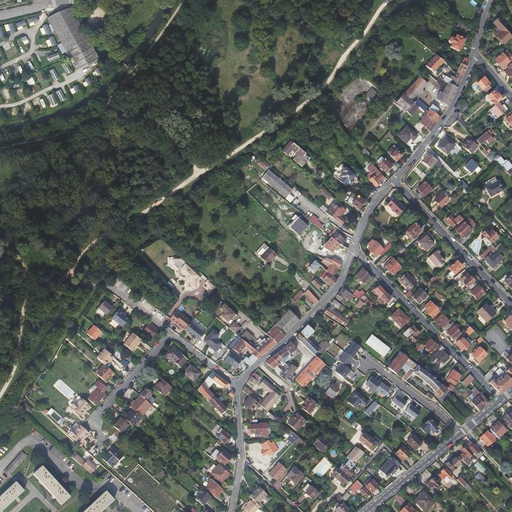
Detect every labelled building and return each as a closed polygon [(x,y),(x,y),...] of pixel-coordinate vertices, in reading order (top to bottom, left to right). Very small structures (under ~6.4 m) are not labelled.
[(72,6),(49,18),(62,43),(66,51),(77,72),(100,60),(72,6)] [(504,43),(504,44),(511,36),(511,34),(505,27),(508,24),(500,16),(493,22),(497,26),(501,31),(496,35),(501,40),(497,44),(500,47),(504,43)] [(469,29),(459,22),(455,27),(465,34),(469,29)] [(465,39),(456,35),(454,38),(452,37),(450,37),(448,41),(449,43),(451,44),(450,48),(458,52),(465,39)] [(66,51),(62,43),(58,45),(59,49),(62,53),(65,52),(66,51)] [(11,56),(18,53),(15,46),(8,49),(11,56)] [(494,59),(503,70),(506,67),(511,61),(511,57),(511,56),(511,55),(507,49),(503,53),(502,52),(494,59)] [(49,61),(60,57),(58,52),(48,56),(49,61)] [(434,72),(444,62),(444,61),(436,55),(425,66),(434,72)] [(461,64),(456,75),(462,78),(467,67),(468,59),(464,57),(461,64)] [(62,64),(67,73),(71,71),(67,61),(62,64)] [(50,70),(54,80),(59,78),(54,68),(50,70)] [(411,101),(422,89),(429,81),(422,75),(395,104),(401,109),(402,108),(404,110),(400,115),(399,114),(393,120),(396,123),(401,117),(406,112),(414,103),(411,101)] [(451,76),(447,83),(458,88),(459,85),(462,78),(456,75),(455,78),(451,76)] [(30,85),(35,83),(32,77),(27,79),(30,85)] [(439,103),(448,107),(458,88),(447,83),(440,77),(436,81),(438,83),(439,81),(446,87),(445,90),(443,94),(439,92),(435,99),(440,102),(439,103)] [(486,81),(483,78),(476,83),(479,86),(476,89),(480,93),(490,84),(487,80),(486,81)] [(437,83),(445,90),(446,87),(439,81),(438,83),(437,83)] [(14,85),(17,92),(23,89),(20,83),(14,85)] [(61,101),(66,98),(61,89),(56,91),(61,101)] [(425,91),(422,89),(411,101),(414,103),(417,99),(418,100),(425,91)] [(374,90),(367,98),(374,103),(381,95),(374,90)] [(494,105),(501,99),(496,92),(495,93),(493,91),(487,97),(494,105)] [(48,95),(52,105),(57,103),(53,93),(48,95)] [(417,99),(414,103),(423,111),(426,108),(422,105),(423,104),(418,100),(417,99)] [(501,106),(498,102),(490,109),(498,117),(505,111),(501,106)] [(418,122),(430,132),(431,131),(437,123),(425,113),(423,111),(414,103),(406,112),(411,116),(416,110),(423,116),(418,122)] [(466,103),(459,105),(460,109),(460,113),(464,114),(468,111),(467,107),(468,107),(466,103)] [(433,105),(425,113),(437,123),(440,118),(435,113),(438,109),(433,105)] [(468,127),(459,118),(457,121),(465,130),(468,127)] [(411,139),(413,141),(417,136),(406,127),(398,136),(407,144),(411,139)] [(493,131),(490,128),(476,141),(480,145),(485,140),(488,143),(493,139),(490,136),(491,135),(490,134),(493,131)] [(454,144),(456,141),(447,134),(437,147),(447,155),(455,145),(454,144)] [(468,138),(461,146),(471,154),(478,146),(468,138)] [(303,148),(292,139),(282,151),(290,158),(293,154),(296,157),(293,159),(302,167),(309,159),(304,155),(305,154),(301,151),(303,148)] [(403,155),(397,149),(394,151),(391,148),(387,152),(396,162),(403,155)] [(364,149),(361,151),(367,157),(370,154),(364,149)] [(432,164),(434,165),(437,162),(428,154),(422,162),(429,167),(432,164)] [(283,159),(278,156),(273,163),(278,166),(283,159)] [(392,166),(384,159),(378,166),(386,173),(392,166)] [(260,160),(258,163),(266,170),(268,167),(260,160)] [(471,174),(478,166),(472,160),(464,167),(468,171),(471,174)] [(502,165),(507,171),(511,167),(511,165),(508,160),(502,165)] [(381,174),(377,170),(371,163),(365,168),(371,174),(367,177),(370,181),(369,182),(371,184),(372,184),(375,187),(384,179),(380,175),(381,174)] [(341,178),(338,181),(342,184),(346,186),(348,184),(350,186),(350,185),(355,180),(354,179),(356,176),(346,167),(342,172),(343,173),(339,177),(341,178)] [(292,190),(268,170),(262,178),(286,198),(292,190)] [(502,190),(498,181),(497,181),(485,187),(484,188),(489,197),(502,190)] [(431,189),(424,182),(417,189),(422,194),(421,195),(423,197),(431,189)] [(332,197),(326,192),(323,195),(329,200),(332,197)] [(449,200),(442,193),(434,201),(441,208),(449,200)] [(347,202),(359,210),(364,201),(357,197),(357,198),(352,195),(347,202)] [(405,208),(394,198),(387,205),(398,216),(405,208)] [(333,204),(325,213),(341,226),(345,221),(341,217),(346,211),(338,205),(337,207),(333,204)] [(313,215),(309,220),(314,224),(317,221),(318,219),(313,215)] [(462,221),(463,220),(459,215),(454,220),(450,215),(445,220),(452,228),(457,223),(458,224),(462,221)] [(463,222),(462,221),(458,224),(453,229),(462,238),(471,231),(470,230),(475,225),(468,217),(463,222)] [(317,221),(314,224),(325,233),(328,230),(317,221)] [(415,223),(405,232),(407,233),(402,237),(402,239),(400,241),(401,241),(401,242),(402,242),(402,243),(404,241),(406,243),(408,243),(412,239),(421,231),(417,227),(418,226),(415,223)] [(331,234),(329,236),(331,238),(338,244),(342,246),(344,242),(350,245),(352,239),(344,235),(343,238),(340,235),(341,233),(335,229),(331,234)] [(491,244),(499,237),(492,230),(490,233),(486,229),(482,234),(491,244)] [(432,238),(426,232),(416,240),(419,243),(426,251),(433,245),(429,241),(432,238)] [(331,254),(338,244),(331,238),(323,248),(325,249),(328,252),(331,254)] [(379,254),(381,257),(392,247),(386,240),(383,242),(387,246),(383,250),(375,241),(367,249),(371,252),(372,254),(376,258),(379,254)] [(276,256),(263,243),(255,253),(268,265),(276,256)] [(427,252),(426,251),(419,243),(416,245),(424,254),(427,252)] [(502,246),(499,244),(489,254),(484,258),(485,260),(488,263),(486,264),(487,265),(489,264),(495,271),(501,265),(498,262),(502,258),(497,253),(493,257),(492,255),(493,255),(502,246)] [(440,257),(438,255),(439,254),(440,253),(437,250),(428,258),(436,267),(444,261),(440,257)] [(480,256),(483,259),(484,258),(489,254),(486,251),(480,256)] [(327,255),(324,261),(331,264),(338,268),(340,264),(341,262),(327,255)] [(328,267),(331,264),(324,261),(317,257),(315,260),(320,265),(322,263),(328,267)] [(401,268),(392,259),(390,260),(388,259),(383,263),(385,265),(384,266),(393,276),(401,268)] [(314,272),(320,265),(315,260),(314,261),(311,265),(308,267),(314,272)] [(183,261),(180,261),(173,261),(174,268),(179,268),(182,270),(181,272),(181,273),(182,275),(183,276),(184,277),(186,277),(186,285),(191,285),(191,290),(195,290),(195,289),(196,289),(197,288),(198,287),(199,286),(199,285),(199,283),(198,282),(197,281),(196,281),(195,281),(195,280),(194,280),(197,276),(189,269),(190,267),(183,261)] [(451,271),(454,275),(461,269),(459,266),(460,265),(457,261),(448,268),(451,271)] [(328,267),(326,270),(334,276),(338,268),(331,264),(328,267)] [(368,278),(370,276),(362,269),(354,276),(357,279),(356,280),(359,283),(360,282),(362,284),(365,282),(365,283),(369,279),(368,278)] [(320,277),(332,288),(337,280),(334,276),(326,270),(320,277)] [(453,279),(455,282),(467,273),(465,270),(453,279)] [(408,288),(410,290),(411,289),(416,284),(406,273),(400,280),(404,284),(403,285),(407,289),(408,288)] [(476,284),(468,274),(460,280),(466,287),(463,290),(465,293),(469,290),(476,284)] [(438,278),(435,275),(427,283),(427,284),(429,285),(438,278)] [(314,280),(311,282),(319,289),(323,285),(315,278),(314,280)] [(211,294),(217,288),(209,281),(206,285),(208,287),(206,289),(211,294)] [(484,294),(476,284),(469,290),(477,300),(484,294)] [(380,296),(385,292),(378,286),(377,286),(375,288),(374,287),(372,288),(380,296)] [(351,300),(354,297),(352,295),(342,288),(337,295),(342,299),(344,297),(348,300),(349,298),(351,300)] [(413,291),(411,289),(410,290),(409,291),(404,295),(407,298),(412,294),(411,293),(413,291)] [(427,296),(420,289),(411,297),(418,305),(421,302),(422,303),(425,299),(424,299),(427,296)] [(291,300),(294,304),(299,299),(304,294),(300,290),(291,300)] [(304,294),(315,305),(316,304),(318,302),(307,290),(304,294)] [(355,291),(352,295),(354,297),(358,300),(363,296),(359,293),(356,291),(355,291)] [(391,298),(385,292),(380,296),(377,300),(382,305),(385,302),(388,304),(390,302),(388,301),(391,298)] [(441,300),(442,299),(441,298),(439,296),(435,292),(433,294),(439,300),(440,298),(441,300)] [(364,297),(363,296),(358,300),(359,301),(363,303),(369,307),(371,305),(372,304),(364,297)] [(338,309),(341,305),(333,300),(331,303),(338,309)] [(98,308),(106,315),(114,305),(110,302),(109,304),(108,305),(106,303),(104,301),(98,308)] [(439,312),(429,301),(423,307),(426,310),(425,311),(431,317),(434,315),(435,316),(439,312)] [(232,319),(236,315),(223,303),(218,308),(221,310),(220,315),(226,321),(231,317),(232,319)] [(488,308),(485,304),(477,312),(486,322),(492,316),(493,317),(497,314),(489,306),(488,308)] [(349,322),(328,308),(324,313),(346,327),(349,322)] [(388,312),(385,309),(379,315),(382,317),(388,312)] [(398,309),(390,318),(400,328),(408,320),(398,309)] [(112,319),(122,327),(123,327),(129,319),(125,316),(123,315),(124,314),(119,310),(112,319)] [(299,321),(289,310),(287,311),(277,322),(274,326),(266,334),(269,337),(276,343),(280,340),(294,326),(299,321)] [(194,339),(197,342),(203,334),(189,324),(191,321),(182,313),(174,323),(179,327),(190,337),(189,338),(193,340),(194,339)] [(443,330),(449,325),(447,324),(449,322),(441,314),(434,321),(436,322),(437,324),(436,325),(437,326),(438,327),(439,326),(443,330)] [(511,327),(511,318),(509,316),(503,321),(510,329),(511,327)] [(153,337),(159,330),(149,322),(144,330),(153,337)] [(228,327),(234,332),(239,327),(234,322),(228,327)] [(486,335),(497,325),(495,323),(484,333),(486,335)] [(94,325),(86,334),(94,340),(101,332),(96,328),(94,325)] [(314,332),(307,325),(300,332),(306,338),(301,342),(310,352),(314,355),(319,350),(307,339),(314,332)] [(451,328),(449,325),(443,330),(453,341),(461,334),(453,326),(451,328)] [(419,333),(412,326),(408,330),(407,329),(402,334),(406,338),(408,336),(409,335),(415,341),(419,338),(417,335),(419,333)] [(215,352),(221,344),(215,339),(219,335),(212,330),(203,341),(211,347),(210,348),(215,352)] [(297,338),(301,342),(306,338),(300,332),(296,337),(297,338)] [(141,341),(132,334),(123,345),(131,352),(134,347),(137,344),(138,345),(141,341)] [(227,341),(230,344),(238,336),(237,335),(234,337),(232,335),(227,341)] [(387,352),(389,349),(370,335),(365,343),(384,357),(387,352)] [(246,357),(242,361),(250,366),(254,362),(261,356),(246,343),(243,341),(238,336),(230,344),(229,346),(239,354),(245,347),(252,353),(248,359),(246,357)] [(335,336),(328,343),(330,344),(330,345),(337,337),(335,336)] [(249,339),(246,343),(261,356),(276,343),(269,337),(266,340),(256,347),(254,345),(255,344),(249,339)] [(463,349),(465,351),(470,346),(462,337),(455,344),(461,350),(463,349)] [(423,346),(421,344),(418,347),(412,353),(409,356),(422,366),(424,364),(414,357),(423,347),(425,349),(424,350),(427,352),(428,351),(431,354),(438,347),(430,339),(423,346)] [(349,340),(343,350),(347,352),(353,342),(349,340)] [(322,353),(330,344),(328,343),(326,341),(324,343),(322,341),(318,345),(322,349),(320,351),(322,353)] [(297,350),(291,343),(290,342),(283,348),(276,354),(286,364),(292,358),(291,356),(297,350)] [(346,353),(352,358),(360,347),(353,343),(346,353)] [(444,349),(442,346),(429,359),(432,363),(436,359),(437,360),(435,362),(438,364),(440,363),(442,365),(450,358),(446,354),(442,351),(444,349)] [(166,355),(180,368),(187,360),(173,347),(166,355)] [(486,354),(479,347),(476,350),(475,349),(473,351),(474,352),(471,355),(478,362),(486,354)] [(234,354),(231,351),(224,360),(234,368),(241,360),(234,354)] [(113,357),(108,352),(100,361),(104,365),(108,368),(113,362),(115,364),(117,361),(113,357)] [(345,367),(352,358),(346,353),(345,352),(338,361),(341,363),(345,367)] [(399,352),(387,368),(396,375),(404,364),(409,368),(408,370),(427,384),(434,391),(434,392),(439,397),(446,390),(441,384),(441,385),(433,377),(399,352)] [(115,354),(113,357),(117,361),(120,363),(123,361),(115,354)] [(272,357),(265,362),(270,367),(273,369),(272,370),(291,386),(295,382),(292,380),(294,378),(287,370),(289,368),(286,364),(276,354),(272,357)] [(295,380),(302,388),(325,365),(324,364),(318,359),(317,358),(311,363),(295,380)] [(345,367),(341,363),(334,372),(343,378),(347,373),(348,374),(351,371),(345,367)] [(293,364),(289,368),(287,370),(292,375),(294,372),(298,369),(293,364)] [(104,365),(96,374),(105,382),(113,372),(108,368),(104,365)] [(190,365),(184,373),(194,382),(200,373),(190,365)] [(486,380),(498,367),(496,365),(483,377),(486,380)] [(493,379),(489,383),(499,393),(501,393),(503,391),(509,386),(511,383),(511,381),(499,369),(496,372),(501,378),(497,381),(499,383),(497,384),(493,379)] [(458,380),(458,381),(459,381),(460,379),(459,378),(461,376),(453,370),(447,378),(449,380),(448,380),(454,385),(458,380)] [(208,390),(214,382),(212,380),(216,375),(212,371),(202,384),(208,390)] [(260,377),(254,372),(253,374),(251,376),(257,380),(260,377)] [(227,388),(230,385),(216,375),(212,380),(214,382),(223,389),(225,387),(227,388)] [(466,386),(473,379),(469,375),(461,383),(466,386)] [(143,384),(146,381),(144,380),(140,376),(137,379),(143,384)] [(253,385),(257,380),(251,376),(248,381),(253,385)] [(162,379),(154,388),(163,397),(171,388),(162,379)] [(180,385),(173,379),(170,383),(177,389),(180,385)] [(263,402),(245,386),(241,391),(244,393),(249,397),(262,408),(267,411),(267,412),(280,397),(273,391),(275,389),(264,380),(259,385),(270,394),(263,402)] [(90,396),(88,399),(95,405),(101,397),(103,398),(104,397),(103,396),(105,393),(103,391),(105,388),(97,381),(95,384),(98,387),(90,396)] [(325,393),(332,399),(339,390),(335,387),(336,385),(333,383),(325,393)] [(375,390),(384,397),(389,390),(380,383),(375,390)] [(87,393),(90,396),(98,387),(95,384),(87,393)] [(212,395),(208,390),(202,384),(197,390),(206,400),(212,395)] [(146,387),(139,395),(140,396),(145,401),(146,400),(150,396),(152,393),(146,387)] [(460,393),(454,387),(451,391),(457,397),(460,393)] [(477,389),(473,393),(477,398),(485,406),(489,402),(477,389)] [(367,402),(356,392),(353,396),(352,395),(346,401),(353,407),(356,404),(359,403),(363,407),(367,402)] [(467,399),(471,402),(472,401),(473,401),(477,398),(473,393),(467,399)] [(396,394),(391,401),(402,408),(407,401),(396,394)] [(84,411),(89,405),(78,395),(74,400),(73,399),(72,399),(71,399),(70,400),(69,401),(68,402),(68,403),(69,405),(73,408),(81,416),(82,416),(85,412),(84,411)] [(227,410),(223,406),(221,404),(223,403),(222,402),(224,399),(221,396),(217,400),(212,395),(206,400),(215,408),(222,414),(227,410)] [(145,401),(140,396),(135,401),(133,403),(132,402),(129,406),(132,409),(141,417),(151,406),(145,401)] [(261,409),(262,408),(249,397),(243,404),(251,411),(252,410),(253,411),(255,407),(256,405),(257,406),(257,407),(258,409),(259,407),(261,409)] [(305,403),(303,406),(301,409),(309,415),(317,404),(307,397),(304,402),(305,403)] [(471,402),(479,411),(482,409),(485,406),(477,398),(473,401),(472,401),(471,402)] [(375,400),(364,411),(369,415),(379,404),(375,400)] [(25,403),(22,407),(30,413),(33,409),(25,403)] [(405,412),(414,419),(419,412),(410,405),(405,412)] [(133,426),(141,417),(132,409),(127,415),(124,412),(121,416),(130,424),(133,426)] [(511,410),(511,411),(502,418),(504,421),(503,422),(507,427),(508,426),(509,427),(511,425),(511,410)] [(274,421),(276,419),(267,412),(267,411),(265,413),(274,421)] [(306,422),(297,414),(292,422),(290,421),(287,425),(296,432),(299,428),(300,429),(306,422)] [(121,416),(113,426),(117,430),(121,433),(130,424),(121,416)] [(437,428),(430,419),(420,427),(424,433),(430,429),(433,432),(437,428)] [(497,421),(489,429),(497,438),(499,442),(504,436),(502,434),(506,430),(497,421)] [(79,445),(84,440),(88,435),(80,427),(79,427),(75,423),(72,427),(72,428),(75,431),(74,431),(73,430),(69,435),(79,445)] [(268,436),(267,423),(259,423),(259,425),(250,425),(250,429),(248,429),(248,435),(251,434),(251,437),(253,438),(268,436)] [(168,425),(163,431),(166,434),(171,428),(168,425)] [(121,433),(117,430),(113,435),(120,441),(124,436),(121,433)] [(223,430),(217,437),(224,444),(230,437),(223,430)] [(490,434),(487,431),(479,438),(480,439),(477,442),(482,447),(485,444),(487,447),(496,439),(494,438),(496,437),(491,433),(490,434)] [(287,438),(293,444),(296,440),(298,438),(292,432),(289,436),(287,438)] [(364,433),(358,440),(368,448),(374,441),(364,433)] [(413,435),(406,442),(414,450),(421,443),(413,435)] [(330,444),(320,436),(312,444),(322,453),(330,444)] [(296,440),(305,448),(307,445),(298,438),(296,440)] [(263,451),(265,455),(268,454),(269,455),(277,450),(272,442),(269,444),(268,441),(262,444),(265,450),(263,451)] [(478,459),(483,454),(470,442),(467,444),(469,446),(468,448),(478,459)] [(352,445),(344,456),(349,460),(354,465),(363,453),(352,445)] [(402,446),(395,454),(402,461),(410,453),(402,446)] [(113,447),(109,452),(110,453),(106,457),(105,456),(102,459),(112,468),(118,461),(122,457),(123,458),(124,456),(117,450),(113,447)] [(472,455),(465,447),(461,450),(463,452),(459,456),(463,460),(467,465),(471,460),(469,458),(472,455)] [(215,450),(209,456),(210,457),(214,460),(215,458),(224,466),(230,458),(222,451),(220,454),(215,450)] [(22,452),(4,471),(9,476),(27,457),(22,452)] [(96,468),(87,460),(85,462),(85,463),(76,454),(72,458),(77,462),(82,466),(90,474),(96,468)] [(400,465),(391,456),(378,470),(386,477),(390,474),(391,475),(397,469),(397,468),(400,465)] [(460,464),(455,458),(451,461),(451,460),(450,462),(449,461),(445,464),(453,472),(460,464)] [(347,465),(341,472),(348,478),(354,471),(351,468),(354,465),(349,460),(345,464),(347,465)] [(474,466),(482,472),(484,468),(476,462),(474,466)] [(269,475),(276,481),(277,480),(286,470),(278,463),(269,475)] [(221,483),(229,474),(218,464),(210,474),(221,483)] [(70,496),(41,466),(33,474),(61,504),(70,496)] [(303,475),(294,467),(286,477),(295,484),(303,475)] [(443,474),(439,477),(446,484),(449,480),(448,479),(452,476),(444,468),(442,471),(442,473),(443,474)] [(341,472),(338,469),(332,475),(343,485),(348,478),(341,472)] [(479,473),(475,477),(481,483),(485,479),(479,473)] [(459,476),(456,480),(468,492),(471,488),(459,476)] [(431,482),(428,486),(434,492),(438,489),(436,488),(440,485),(433,477),(430,480),(430,481),(431,482)] [(211,480),(208,484),(205,488),(215,497),(222,489),(211,480)] [(366,498),(370,493),(356,480),(354,483),(353,485),(350,488),(354,492),(357,489),(366,498)] [(370,482),(367,485),(365,487),(372,493),(379,486),(372,480),(370,482)] [(15,481),(0,495),(0,511),(24,490),(15,481)] [(318,493),(311,486),(308,483),(302,489),(306,492),(305,493),(312,499),(318,493)] [(210,497),(200,488),(197,492),(199,493),(194,499),(202,506),(210,497)] [(262,506),(259,503),(263,499),(267,502),(270,498),(258,488),(253,493),(252,493),(249,497),(258,505),(261,508),(262,506)] [(105,491),(82,511),(100,511),(114,500),(105,491)] [(415,502),(423,509),(426,511),(435,502),(423,491),(419,495),(421,496),(415,502)] [(349,495),(346,493),(342,497),(340,500),(342,502),(343,503),(349,495)] [(342,497),(338,494),(332,500),(334,501),(337,504),(340,500),(342,497)] [(318,501),(317,500),(308,509),(310,511),(318,501)] [(342,503),(342,502),(340,500),(337,504),(334,506),(337,508),(335,510),(334,510),(336,511),(346,511),(349,510),(342,503)] [(421,511),(423,509),(415,502),(413,501),(421,511)] [(254,502),(252,504),(249,508),(245,511),(246,511),(259,511),(256,507),(258,505),(254,502)] [(415,511),(416,511),(408,503),(398,511),(415,511)]
